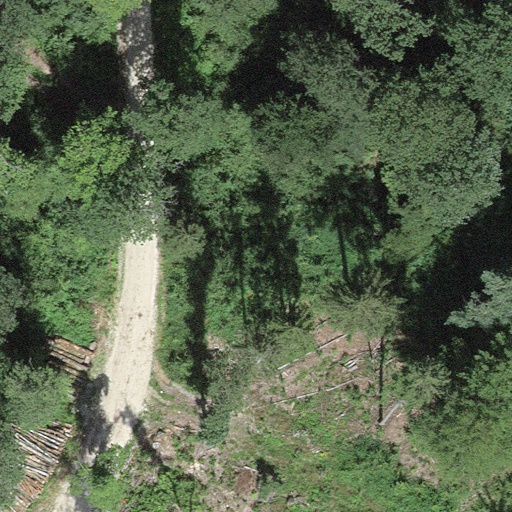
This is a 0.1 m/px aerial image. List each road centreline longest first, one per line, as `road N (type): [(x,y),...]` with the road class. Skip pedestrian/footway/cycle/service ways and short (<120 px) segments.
road 1 (track): [(77,511),(127,412),(144,110),(136,0)]
road 2 (track): [(144,110),(23,47),(0,21)]
road 3 (track): [(127,412),(0,353)]
